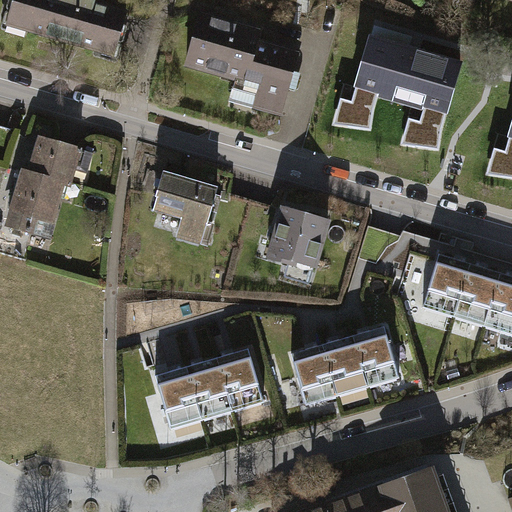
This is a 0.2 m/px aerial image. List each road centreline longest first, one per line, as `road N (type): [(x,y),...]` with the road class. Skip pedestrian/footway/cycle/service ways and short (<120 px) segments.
road 1 (residential): [(511,236),(0,86)]
road 2 (residential): [(511,396),(217,479),(159,511)]
road 3 (residential): [(159,511),(113,492),(24,488)]
